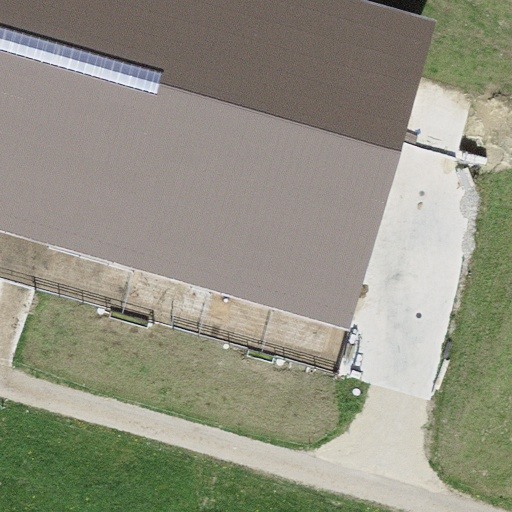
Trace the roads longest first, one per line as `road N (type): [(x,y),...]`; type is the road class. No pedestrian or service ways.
road 1 (track): [(0,381),(459,511)]
road 2 (track): [(364,484),(443,191)]
